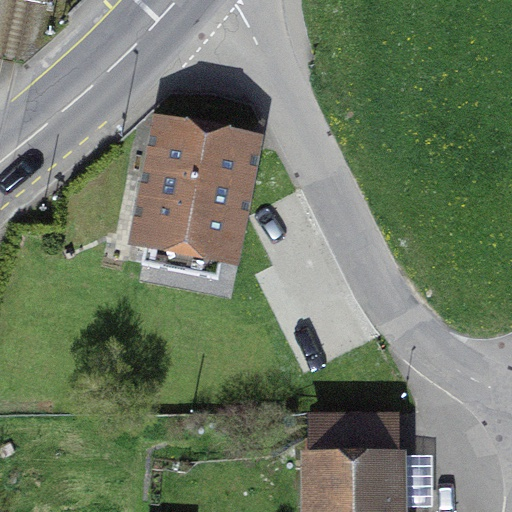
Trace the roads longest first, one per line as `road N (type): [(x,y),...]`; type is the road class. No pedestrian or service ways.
road 1 (unclassified): [(217,0),(369,288),(439,363),(511,410)]
road 2 (secondary): [(176,0),(0,163)]
